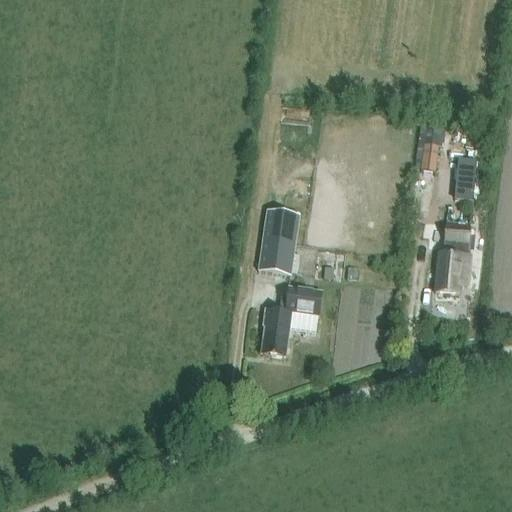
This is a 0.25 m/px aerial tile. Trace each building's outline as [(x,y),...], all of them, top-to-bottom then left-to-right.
[(421,173),(435,175),(438,149),(424,147),(421,173)] [(458,163),(454,203),(472,205),(476,165),(458,163)] [(299,218),(267,213),(258,275),(290,279),(299,218)] [(437,254),(434,294),(459,296),(460,286),(467,287),(469,257),(466,257),(467,245),(469,229),(445,227),(443,243),(447,243),(446,255),(437,254)] [(323,270),(322,281),(331,282),(332,271),(323,270)] [(318,320),(322,295),(289,290),(285,314),(266,311),(263,327),(265,327),(260,356),(284,360),(288,332),(315,336),(317,320),(318,320)]
